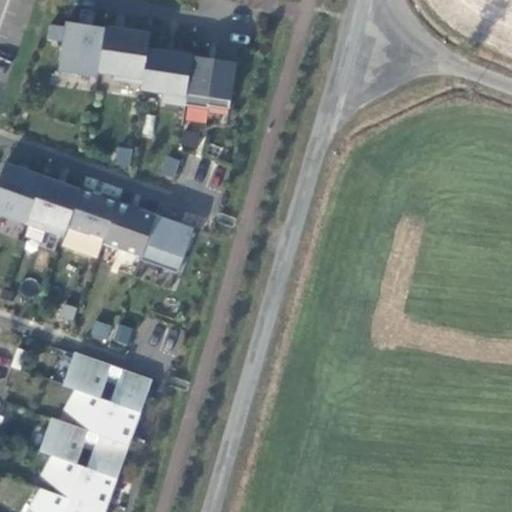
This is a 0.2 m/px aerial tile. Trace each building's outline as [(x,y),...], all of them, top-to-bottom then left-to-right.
[(99,25),(60,19),(59,25),(44,23),(42,37),(57,40),(52,69),(92,75),(93,70),(99,25)] [(141,47),(144,32),(99,25),(93,70),(108,72),(108,77),(136,81),(141,47)] [(186,54),(141,47),(136,81),(136,87),(158,91),(156,100),(178,103),(186,54)] [(200,56),(186,54),(178,103),(203,107),(203,104),(223,107),(230,60),(209,58),(208,59),(199,58),(200,56)] [(117,145),(111,163),(127,168),(133,150),(117,145)] [(174,178),(180,160),(165,154),(158,173),(174,178)] [(37,175),(0,160),(0,213),(20,221),(37,175)] [(75,187),(37,175),(20,221),(58,235),(61,225),(75,187)] [(112,201),(75,187),(61,225),(83,233),(84,231),(99,237),(112,201)] [(136,255),(150,214),(112,201),(99,237),(98,242),(136,255)] [(188,228),(150,214),(136,255),(135,258),(172,271),(188,228)] [(55,320),(71,324),(76,307),(60,302),(55,320)] [(94,320),(89,336),(104,342),(110,325),(94,320)] [(129,345),(133,327),(113,322),(109,339),(129,345)] [(146,378),(69,350),(57,383),(70,387),(94,396),(100,378),(111,382),(105,400),(135,410),(146,378)] [(94,396),(70,387),(59,406),(88,423),(86,430),(118,442),(123,427),(128,429),(135,410),(105,400),(94,396)] [(112,476),(123,444),(118,442),(86,430),(46,416),(34,449),(46,453),(71,462),(77,444),(88,448),(82,466),(112,476)] [(123,444),(128,429),(123,427),(118,442),(123,444)] [(62,496),(94,508),(99,493),(105,495),(112,476),(82,466),(71,462),(46,453),(36,472),(65,489),(62,496)] [(36,511),(98,511),(100,510),(94,508),(62,496),(34,486),(24,505),(36,511)] [(94,508),(100,510),(105,495),(99,493),(94,508)]
